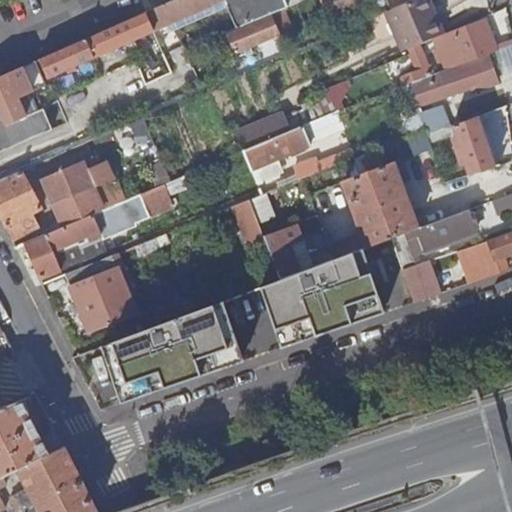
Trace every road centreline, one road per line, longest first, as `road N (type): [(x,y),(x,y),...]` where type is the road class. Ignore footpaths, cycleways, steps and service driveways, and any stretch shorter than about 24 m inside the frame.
road 1 (residential): [(511,301),(89,448)]
road 2 (primary): [(511,444),(410,457),(255,511)]
road 3 (residential): [(89,448),(0,278)]
road 4 (unknown): [(0,163),(56,140),(92,93),(129,76)]
